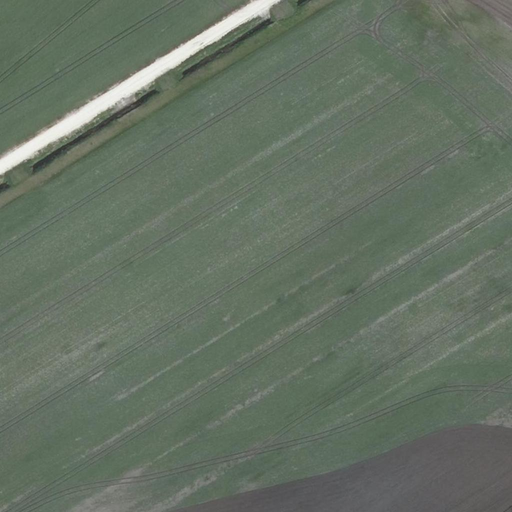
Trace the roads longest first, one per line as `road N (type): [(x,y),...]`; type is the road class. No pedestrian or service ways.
road 1 (track): [(422,0),(427,56),(412,96),(326,195),(145,468),(98,511)]
road 2 (track): [(267,0),(0,165)]
